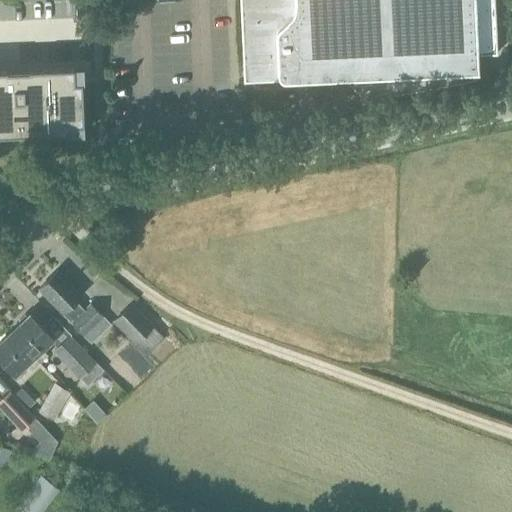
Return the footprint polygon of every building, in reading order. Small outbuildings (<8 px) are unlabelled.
[(238,0),(243,81),(293,79),(309,78),(332,77),(337,78),(342,80),(347,82),(351,86),(357,93),(362,97),(372,98),(468,81),(475,77),(477,71),(476,54),(497,53),(494,0),(238,0)] [(0,134),(69,131),(69,124),(83,123),(81,66),(0,68),(0,134)] [(80,294),(57,269),(37,287),(61,312),(90,342),(109,322),(89,301),(83,308),(74,300),(80,294)] [(130,301),(111,320),(134,343),(135,342),(146,354),(164,337),(152,325),(153,324),(130,301)] [(20,322),(10,331),(32,355),(38,361),(47,354),(40,347),(51,337),(39,324),(39,321),(34,315),(30,315),(29,313),(28,314),(26,314),(19,320),(20,322)] [(10,331),(0,340),(0,358),(13,373),(24,363),(32,355),(10,331)] [(90,385),(106,371),(72,333),(54,350),(80,378),(82,377),(90,385)] [(137,376),(146,364),(124,347),(115,359),(137,376)] [(56,385),(41,412),(56,421),(71,394),(56,385)] [(11,392),(0,403),(0,405),(25,430),(36,418),(28,410),(14,395),(11,392)] [(97,422),(106,413),(93,399),(84,408),(97,422)] [(57,441),(49,432),(30,450),(49,458),(57,441)] [(42,476),(16,511),(44,511),(61,490),(42,476)]
